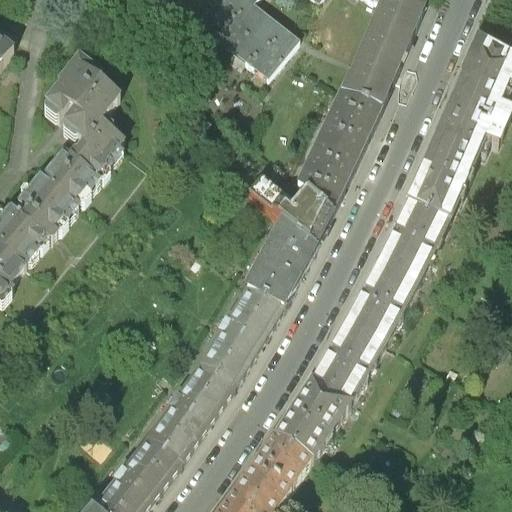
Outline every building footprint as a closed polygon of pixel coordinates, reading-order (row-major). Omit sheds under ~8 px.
[(115,0),(143,23),(161,1),(161,0),(115,0)] [(161,0),(161,1),(267,89),(298,50),(252,13),(260,3),(255,0),(161,0)] [(325,0),(308,0),(319,9),(325,0)] [(430,11),(404,0),(387,0),(382,13),(344,102),(384,118),(430,11)] [(346,0),(357,7),(361,2),(374,14),(376,9),(382,13),(387,0),(346,0)] [(511,51),(490,40),(467,96),(510,112),(511,106),(511,51)] [(0,76),(14,60),(0,47),(0,76)] [(59,91),(44,109),(60,122),(68,112),(74,116),(62,130),(84,148),(99,129),(116,107),(95,90),(101,83),(77,63),(56,89),(59,91)] [(511,143),(511,112),(510,112),(467,96),(445,152),(486,170),(497,145),(509,150),(511,143)] [(344,102),(319,152),(359,172),(371,144),(384,118),(344,102)] [(125,151),(99,129),(84,148),(68,167),(61,162),(41,186),(79,217),(124,163),(118,158),(125,151)] [(347,198),(359,172),(319,152),(299,195),(305,200),(334,225),(347,198)] [(463,224),(486,170),(445,152),(422,205),(463,224)] [(0,229),(0,315),(13,300),(9,297),(24,278),(48,249),(51,252),(53,248),(79,217),(41,186),(13,221),(10,218),(0,229)] [(317,259),(334,225),(305,200),(294,213),(264,188),(250,202),(281,229),(317,259)] [(422,205),(392,265),(432,286),(463,224),(422,205)] [(286,319),(317,259),(281,229),(245,296),(249,299),(286,319)] [(392,265),(359,326),(398,348),(432,286),(392,265)] [(249,299),(202,376),(236,400),(286,319),(249,299)] [(353,415),(398,348),(359,326),(311,390),(353,415)] [(202,376),(148,449),(183,476),(236,400),(202,376)] [(311,390),(274,447),(314,474),(353,415),(311,390)] [(274,447),(242,492),(268,511),(287,511),(314,474),(274,447)] [(148,449),(95,511),(154,511),(183,476),(148,449)] [(268,511),(242,492),(227,511),(268,511)]
